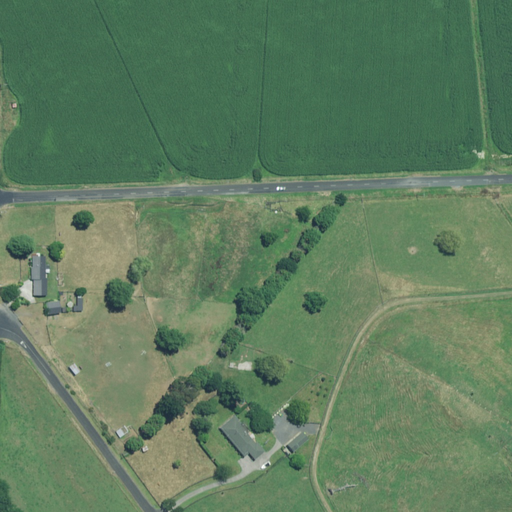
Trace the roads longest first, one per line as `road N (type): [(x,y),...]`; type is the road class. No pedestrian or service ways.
road 1 (unclassified): [(0,198),(511,179)]
road 2 (track): [(511,292),(392,304),(368,321),(314,456),(313,478),(330,511)]
road 3 (unclassified): [(0,326),(14,327),(148,511)]
